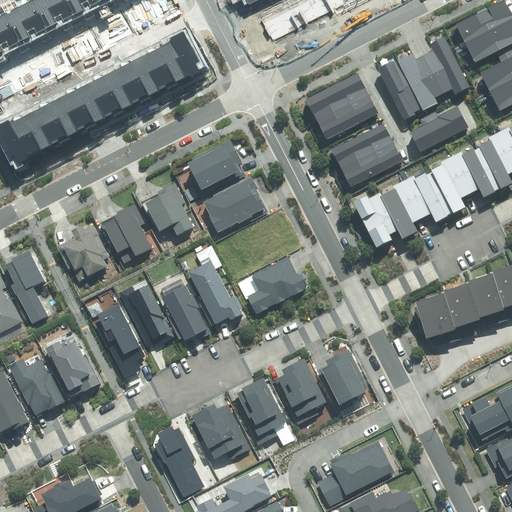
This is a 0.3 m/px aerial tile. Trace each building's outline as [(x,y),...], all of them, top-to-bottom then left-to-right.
[(195,59),(185,64),(194,83),(204,78),(195,59)] [(246,163),(232,137),(195,157),(197,161),(188,166),(203,195),(244,174),(240,166),(246,163)] [(272,214),(253,176),(213,196),(215,199),(206,203),(213,217),(210,218),(219,236),(234,228),(236,232),(272,214)] [(196,228),(176,190),(146,205),(161,234),(174,228),(179,237),(196,228)] [(157,249),(135,209),(105,225),(121,254),(129,249),(135,261),(157,249)] [(110,259),(94,226),(86,230),(84,226),(72,232),(75,238),(57,247),(69,270),(75,267),(77,272),(85,269),(89,277),(108,268),(105,261),(110,259)] [(49,280),(32,248),(14,257),(16,262),(7,266),(36,322),(52,314),(37,286),(49,280)] [(215,258),(184,273),(197,299),(194,301),(202,319),(195,322),(203,338),(248,317),(234,287),(230,289),(215,258)] [(0,336),(27,324),(0,272),(0,336)] [(62,344),(49,350),(75,400),(104,386),(89,357),(86,359),(78,344),(65,350),(62,344)] [(340,365),(323,373),(341,410),(371,395),(350,353),(337,359),(340,365)] [(26,360),(13,367),(36,417),(64,405),(43,360),(29,367),(26,360)] [(506,438),(488,448),(494,461),(504,456),(507,462),(501,465),(509,481),(511,479),(511,440),(508,442),(506,438)] [(395,472),(380,444),(336,466),(339,472),(320,482),(332,505),(395,472)] [(251,511),(278,498),(266,474),(254,480),(251,475),(225,489),(230,499),(205,511),(251,511)] [(376,492),(342,509),(343,511),(420,511),(410,490),(397,497),(395,492),(380,499),(376,492)] [(123,511),(121,507),(118,508),(115,503),(96,511),(123,511)]
